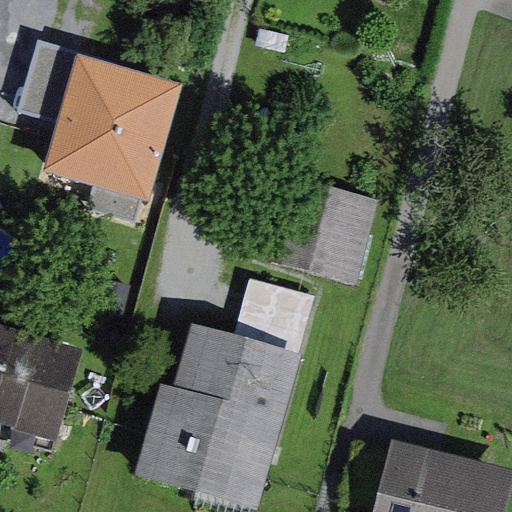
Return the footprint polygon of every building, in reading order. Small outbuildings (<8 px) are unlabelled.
[(199,89),(57,47),(37,114),(85,128),(72,173),(166,200),(199,89)] [(317,181),(306,227),(291,224),(282,259),(375,283),(396,201),(317,181)] [(214,322),(195,389),(181,384),(154,477),(278,511),(301,435),(316,439),(324,410),(311,406),(326,355),(315,352),(331,295),(268,277),(252,333),(214,322)] [(0,319),(0,434),(13,438),(19,420),(76,439),(105,355),(0,319)] [(511,511),(511,463),(413,438),(393,511),(511,511)]
